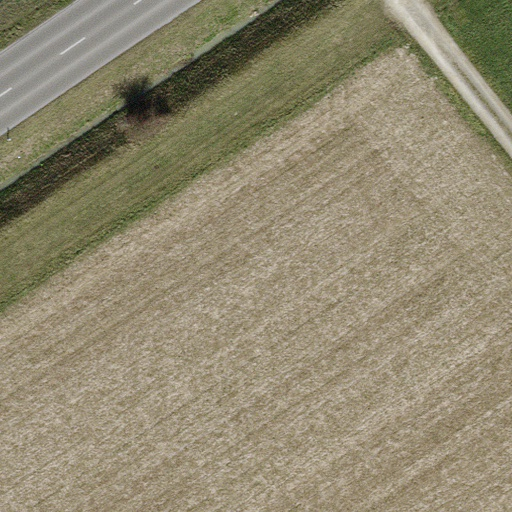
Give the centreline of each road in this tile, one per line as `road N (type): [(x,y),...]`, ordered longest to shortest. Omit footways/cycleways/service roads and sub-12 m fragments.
road 1 (track): [(0,266),(392,0)]
road 2 (secondary): [(0,96),(140,0)]
road 3 (track): [(511,125),(413,0)]
